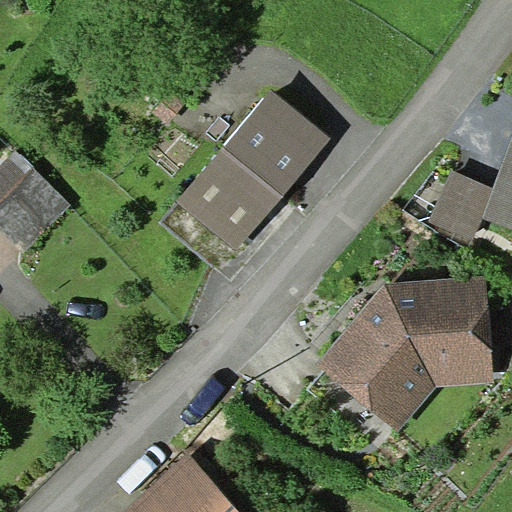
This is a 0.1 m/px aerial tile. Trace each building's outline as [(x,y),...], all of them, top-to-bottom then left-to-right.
[(236,244),(316,149),(260,102),(179,197),(236,244)] [(11,156),(0,167),(0,225),(24,249),(64,207),(11,156)] [(511,172),(495,219),(511,224),(511,172)] [(430,222),(467,239),(487,193),(450,176),(430,222)] [(385,296),(328,362),(327,363),(387,415),(442,352),(477,349),(473,289),(385,296)] [(234,511),(204,478),(166,511),(234,511)]
